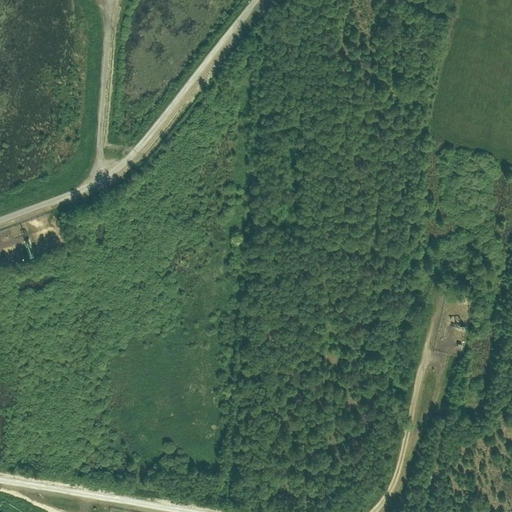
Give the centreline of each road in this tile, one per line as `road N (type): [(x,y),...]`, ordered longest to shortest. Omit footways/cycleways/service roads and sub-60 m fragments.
road 1 (unclassified): [(258,0),(138,151),(65,196),(0,221)]
road 2 (track): [(212,511),(0,476)]
road 3 (track): [(376,511),(405,464),(433,332)]
